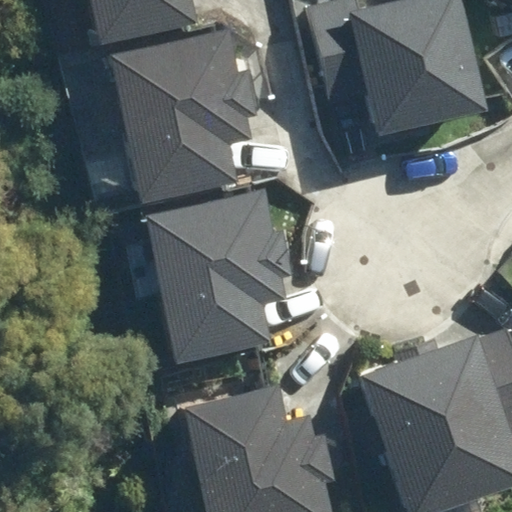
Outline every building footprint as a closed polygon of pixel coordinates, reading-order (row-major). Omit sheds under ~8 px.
[(192,0),(77,0),(82,28),(194,9),(192,0)] [(455,0),(317,0),(349,148),(481,120),(455,0)] [(216,31),(104,47),(122,182),(234,166),(216,31)] [(272,343),(249,197),(131,216),(154,362),(272,343)] [(458,511),(511,494),(511,414),(482,326),(355,368),(403,511),(458,511)] [(175,511),(312,511),(294,412),(161,437),(175,511)]
